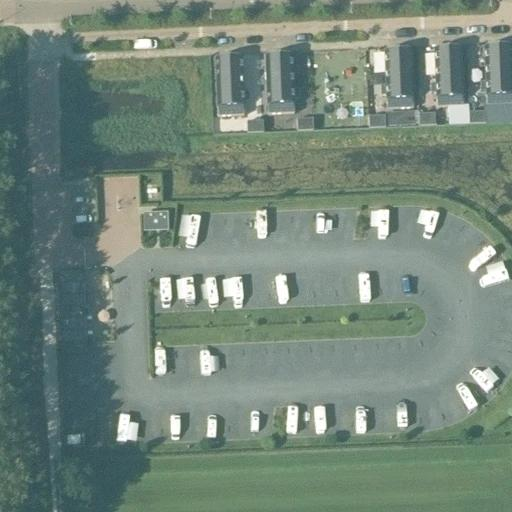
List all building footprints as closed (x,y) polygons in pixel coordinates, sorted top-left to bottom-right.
[(510,48),(483,49),(486,107),(511,106),(510,48)] [(433,51),(436,109),(447,109),(462,108),(460,50),(433,51)] [(383,53),(386,111),(412,110),(410,52),(383,53)] [(264,58),(267,116),(293,115),(291,57),(264,58)] [(214,60),(217,118),(243,117),(241,59),(214,60)] [(486,107),(483,107),(483,113),(484,125),(511,123),(511,107),(511,106),(486,107)] [(462,108),(447,109),(448,127),(468,126),(467,114),(467,107),(462,108)] [(483,113),(467,114),(468,126),(484,125),(483,113)] [(418,116),(418,128),(434,127),(434,115),(418,116)] [(368,122),(368,130),(384,129),(384,117),(367,118),(368,122)] [(296,121),(296,133),(312,132),(312,120),(296,121)] [(262,122),(246,123),(246,135),(262,134),(262,122)] [(166,215),(143,216),(143,233),(148,232),(148,230),(162,229),(162,232),(166,232),(166,215)] [(82,272),(58,273),(61,357),(85,356),(82,272)]
